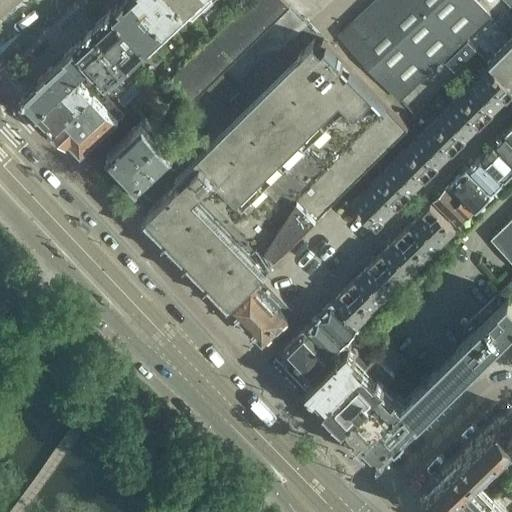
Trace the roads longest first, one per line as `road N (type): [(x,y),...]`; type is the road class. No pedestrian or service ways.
road 1 (residential): [(234,378),(511,107)]
road 2 (residential): [(103,233),(314,29)]
road 3 (secondary): [(60,267),(203,408)]
road 4 (secondary): [(234,378),(103,233)]
road 5 (residential): [(368,511),(479,403),(511,389)]
road 6 (secondary): [(364,511),(234,378)]
road 7 (secondary): [(103,233),(0,124)]
road 8 (secondary): [(203,408),(296,511)]
